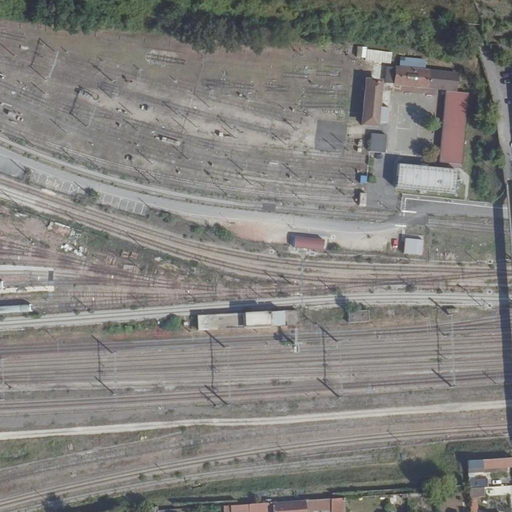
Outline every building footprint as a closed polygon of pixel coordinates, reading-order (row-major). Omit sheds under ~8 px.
[(357,48),(356,61),(391,62),(392,50),(357,48)] [(457,74),(388,67),(386,84),(456,90),(457,74)] [(376,124),(378,98),(380,83),(368,82),(363,123),(376,124)] [(468,94),(447,91),(441,156),(462,158),(468,94)] [(389,99),(378,98),(376,124),(386,125),(389,99)] [(370,135),(369,153),(386,154),(387,137),(370,135)] [(396,188),(455,194),(457,169),(399,164),(396,188)] [(323,240),(295,236),(294,247),(322,250),(323,240)] [(423,241),(406,239),(404,253),(422,254),(423,241)] [(369,311),(348,312),(349,323),(369,322),(369,311)] [(297,312),(283,313),(284,326),(297,325),(297,312)] [(284,326),(283,313),(269,314),(270,326),(284,326)] [(270,326),(269,314),(242,315),(243,328),(270,326)] [(243,328),(242,315),(198,317),(199,330),(243,328)] [(511,466),(511,458),(467,461),(469,489),(483,487),(488,487),(487,479),(475,480),(475,476),(478,473),(485,473),(485,472),(485,468),(508,467),(511,466)] [(483,487),(469,489),(469,490),(470,511),(479,511),(479,497),(484,496),(483,487)] [(344,511),(344,498),(305,501),(306,511),(331,510),(331,511),(344,511)] [(305,511),(306,511),(305,501),(283,502),(265,503),(266,511),(273,511),(305,511)] [(265,503),(248,504),(248,511),(265,511),(266,511),(265,503)]
